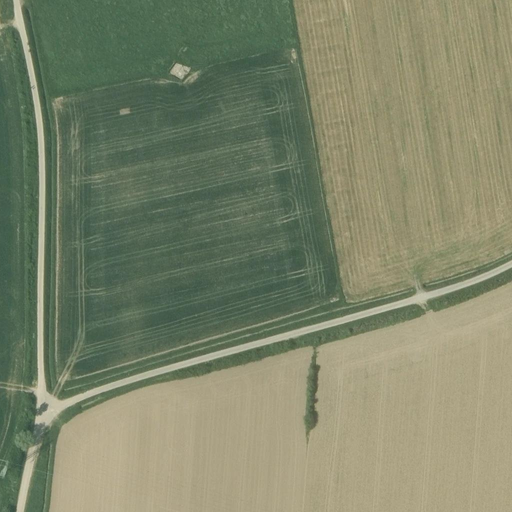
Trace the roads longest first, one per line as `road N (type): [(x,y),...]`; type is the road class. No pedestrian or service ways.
road 1 (unclassified): [(511,265),(98,389),(41,417)]
road 2 (unclassified): [(16,0),(42,149),(41,417)]
